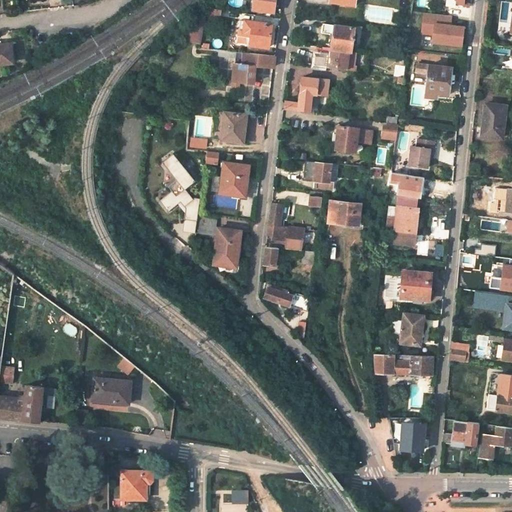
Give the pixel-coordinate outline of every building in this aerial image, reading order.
[(273,13),(275,0),(255,0),(254,10),(273,13)] [(205,16),(219,18),(220,10),(206,9),(206,11),(205,16)] [(202,35),(205,16),(206,11),(191,23),(185,28),(193,33),(202,35)] [(450,16),(424,14),(421,34),(433,35),(432,43),(461,46),(463,27),(449,26),(450,16)] [(268,47),(271,26),(254,23),(251,45),(268,47)] [(334,34),(332,49),(349,51),(351,52),(354,29),(322,24),(321,32),(334,34)] [(201,41),(202,35),(193,33),(185,28),(179,33),(191,40),(201,41)] [(0,64),(13,63),(11,44),(0,45),(0,64)] [(314,66),(347,71),(349,51),(332,49),(331,56),(315,54),(314,66)] [(240,82),(253,83),(255,67),(274,69),(275,57),(220,50),(219,55),(236,57),(236,62),(235,62),(232,86),(239,87),(240,82)] [(349,51),(347,71),(353,71),(356,52),(351,52),(349,51)] [(450,69),(416,65),(416,72),(428,74),(425,96),(447,99),(450,69)] [(326,96),(329,80),(303,77),(299,102),(285,100),(284,110),(310,114),(313,94),(326,96)] [(501,137),(505,107),(485,104),(481,135),(501,137)] [(243,142),(246,115),(224,112),(221,139),(243,142)] [(382,123),(380,138),(395,140),(397,125),(382,123)] [(368,144),(370,130),(336,126),(333,149),(354,151),(355,142),(368,144)] [(409,165),(426,167),(429,148),(433,148),(434,141),(418,139),(417,147),(411,146),(409,165)] [(210,169),(211,164),(215,165),(217,152),(208,151),(206,168),(210,169)] [(196,180),(174,153),(163,162),(178,179),(169,186),(173,191),(161,201),(169,211),(179,203),(181,201),(187,208),(186,212),(185,219),(186,219),(198,221),(201,198),(195,197),(194,198),(186,189),(196,180)] [(317,188),(333,189),(334,181),(329,180),(332,163),(318,161),(318,163),(307,161),(305,178),(318,180),(317,188)] [(247,181),(248,168),(223,165),(220,195),(232,196),(241,197),(243,180),(247,181)] [(373,176),(381,177),(383,169),(374,168),(373,176)] [(398,195),(415,198),(419,176),(401,174),(398,195)] [(498,211),(511,213),(511,190),(501,190),(498,211)] [(320,207),(321,197),(309,196),(307,206),(320,207)] [(283,204),(272,202),(268,234),(272,234),(271,243),(286,245),(285,249),(300,251),(303,229),(280,225),(283,204)] [(356,228),(359,207),(328,203),(326,225),(356,228)] [(413,232),(416,208),(397,206),(394,229),(413,232)] [(214,235),(216,218),(202,216),(200,234),(214,235)] [(236,270),(241,231),(218,228),(214,262),(226,264),(225,269),(236,270)] [(264,264),(275,265),(278,248),(266,247),(264,264)] [(306,251),(304,265),(316,267),(318,253),(306,251)] [(488,288),(511,290),(511,259),(503,258),(500,279),(489,278),(488,288)] [(427,273),(402,272),(400,298),(421,300),(423,283),(426,283),(427,273)] [(266,298),(310,312),(312,296),(283,287),(282,291),(269,288),(266,298)] [(511,328),(511,296),(477,293),(476,306),(507,310),(505,328),(511,328)] [(398,342),(419,345),(423,317),(401,313),(398,342)] [(511,360),(511,340),(504,340),(502,359),(511,360)] [(461,362),(462,353),(450,352),(449,360),(461,362)] [(432,356),(373,354),(373,373),(431,374),(432,356)] [(511,411),(511,375),(499,374),(496,397),(486,395),(485,409),(511,411)] [(0,382),(12,384),(13,376),(0,375),(0,382)] [(131,405),(133,382),(96,378),(93,401),(131,405)] [(38,422),(42,387),(26,385),(24,396),(21,395),(21,399),(15,398),(12,419),(38,422)] [(0,417),(12,419),(15,398),(0,396),(0,417)] [(401,448),(421,450),(422,423),(418,423),(418,418),(388,418),(393,441),(400,442),(401,448)] [(473,445),(475,423),(452,420),(451,435),(443,434),(442,444),(451,445),(451,447),(465,448),(465,444),(473,445)] [(492,446),(511,448),(511,437),(511,426),(494,425),(493,435),(479,433),(477,456),(491,458),(492,446)] [(96,464),(109,465),(108,451),(108,448),(96,447),(96,464)] [(121,471),(121,499),(150,499),(150,471),(121,471)] [(220,511),(248,511),(249,490),(232,489),(232,502),(220,502),(220,511)]
